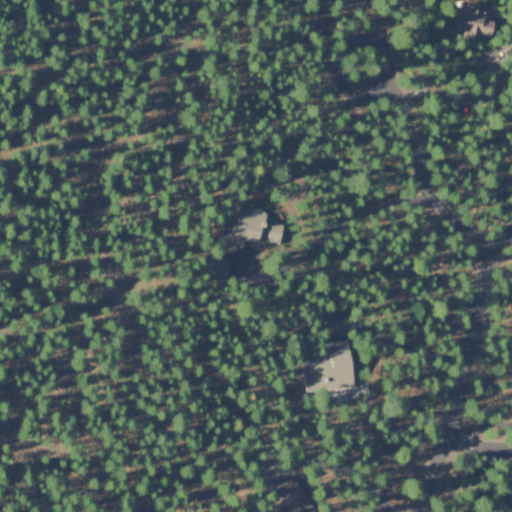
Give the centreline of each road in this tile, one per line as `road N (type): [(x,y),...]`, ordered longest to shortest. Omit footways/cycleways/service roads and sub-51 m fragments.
road 1 (residential): [(494,254),(458,226),(416,166),(382,46),(345,48),(335,63),(338,82),(362,97),(396,89)]
road 2 (residential): [(421,511),(489,264),(511,228)]
